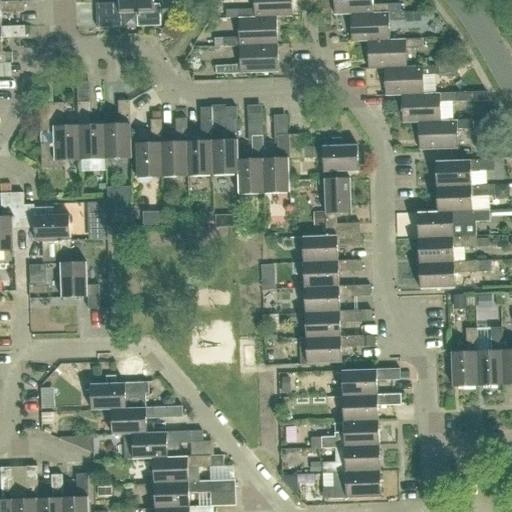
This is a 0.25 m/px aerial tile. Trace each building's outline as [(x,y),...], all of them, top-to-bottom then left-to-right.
[(154,0),(119,0),(120,4),(97,5),(97,29),(125,28),(125,15),(138,14),(138,28),(161,27),(160,5),(155,5),(154,0)] [(293,17),(292,0),(254,0),(254,10),(239,10),(239,19),(277,18),(293,17)] [(334,0),(335,16),(351,16),(351,15),(389,14),(389,6),(373,7),(372,0),(334,0)] [(0,28),(2,29),(2,28),(1,14),(24,13),(24,3),(1,3),(1,4),(0,3),(0,28)] [(403,6),(389,6),(389,14),(403,13),(403,6)] [(367,42),(390,41),(389,23),(406,22),(405,13),(403,13),(389,14),(351,15),(351,16),(352,43),(367,43),(367,42)] [(278,45),(277,18),(239,19),(240,38),(223,39),(224,48),(240,48),(240,47),(278,45)] [(0,54),(3,54),(3,53),(2,39),(25,38),(25,28),(2,28),(2,29),(0,28),(0,54)] [(423,49),(422,40),(367,42),(367,43),(368,70),(385,70),(385,69),(407,68),(406,50),(423,49)] [(224,76),(226,75),(279,73),(278,45),(240,47),(240,48),(241,66),(224,66),(224,76)] [(439,76),(439,67),(407,68),(385,69),(385,70),(386,98),(401,97),(401,96),(424,95),(423,76),(439,76)] [(488,93),(456,94),(456,103),(493,102),(488,93)] [(418,123),(441,122),(440,104),(456,103),(456,94),(424,95),(401,96),(401,97),(403,124),(418,124),(418,123)] [(105,126),(107,161),(132,160),(130,102),(119,102),(120,125),(105,126)] [(107,161),(105,126),(90,126),(90,103),(78,104),(79,127),(80,127),(82,161),(107,161)] [(80,127),(79,127),(65,127),(64,105),(40,105),(41,133),(54,133),(54,145),(42,146),(43,169),(64,168),(64,162),(82,161),(80,127)] [(186,143),(188,177),(213,176),(212,142),(213,142),(211,109),(200,110),(202,142),(188,143),(186,143)] [(212,142),(213,176),(238,176),(239,176),(238,161),(239,161),(237,109),(226,109),(227,142),(213,142),(212,142)] [(186,143),(188,143),(187,120),(175,121),(176,143),(162,144),(163,178),(188,177),(186,143)] [(162,144),(162,121),(151,122),(151,144),(136,145),(137,179),(163,178),(162,144)] [(473,131),(473,121),(441,122),(418,123),(418,124),(419,152),(458,150),(457,131),(473,131)] [(289,159),(289,160),(323,159),(324,174),(359,173),(358,147),(342,147),(342,139),(333,139),(333,148),(301,149),(300,136),(288,137),(289,159)] [(263,160),(264,160),(263,137),(252,138),(253,161),(239,161),(238,161),(239,176),(238,176),(239,196),(264,195),(263,160)] [(264,195),(290,194),(289,160),(289,159),(288,137),(278,137),(278,160),(264,160),(263,160),(264,195)] [(495,161),(436,163),(437,189),(471,188),(472,187),(471,173),(495,172),(495,161)] [(326,239),(360,237),(360,225),(337,226),(337,216),(352,215),(350,180),(324,181),(326,237),(326,239)] [(496,196),(495,186),(472,187),(471,188),(437,189),(438,213),(438,214),(472,212),(473,212),(472,197),(496,196)] [(2,219),(0,218),(0,252),(14,252),(14,229),(12,229),(11,195),(1,196),(2,219)] [(25,207),(24,195),(11,195),(12,229),(14,229),(36,228),(36,243),(44,243),(45,262),(60,261),(60,242),(71,242),(70,215),(55,216),(55,209),(45,209),(45,216),(36,217),(35,207),(25,207)] [(130,197),(114,198),(114,218),(131,217),(130,197)] [(97,204),(88,204),(90,240),(108,240),(108,216),(97,204)] [(453,238),(464,238),(463,223),(489,222),(489,211),(473,212),(472,212),(438,214),(438,213),(418,214),(419,240),(453,239),(453,238)] [(240,215),(231,216),(232,222),(232,228),(240,227),(240,215)] [(361,248),(360,237),(326,239),(326,237),(303,238),(304,264),(338,263),(338,249),(361,248)] [(454,264),(454,263),(454,249),(477,248),(476,237),(464,238),(453,238),(453,239),(419,240),(420,265),(454,264)] [(60,242),(60,261),(62,299),(88,298),(88,310),(100,309),(99,286),(88,287),(87,264),(72,264),(71,242),(60,242)] [(339,289),(339,288),(339,274),(362,273),(361,262),(338,263),(304,264),(305,289),(339,289)] [(454,264),(420,265),(421,290),(455,289),(455,273),(477,273),(477,262),(454,263),(454,264)] [(306,315),(340,314),(340,313),(340,299),(363,298),(371,298),(371,287),(362,287),(339,288),(339,289),(305,289),(306,315)] [(341,338),(341,337),(341,324),(364,323),(363,312),(340,313),(340,314),(306,315),(307,339),(307,340),(341,339),(341,338)] [(503,351),(503,328),(492,329),(493,352),(478,352),(477,352),(479,387),(504,386),(503,351)] [(477,352),(478,352),(478,329),(467,330),(468,353),(451,353),(453,388),(479,387),(477,352)] [(374,337),(364,338),(341,338),(341,339),(307,340),(307,339),(300,340),(301,365),(342,364),(341,349),(375,348),(374,337)] [(511,351),(503,351),(504,386),(511,385),(511,351)] [(378,398),(378,397),(377,382),(400,381),(400,370),(342,372),(343,398),(378,398)] [(112,410),(127,410),(127,396),(150,396),(149,384),(116,385),(116,377),(106,377),(106,385),(91,386),(91,412),(112,411),(112,410)] [(344,424),(379,422),(378,408),(401,407),(401,396),(378,397),(378,398),(343,398),(344,424)] [(127,410),(112,410),(112,411),(113,436),(133,436),(132,435),(147,434),(147,419),(170,419),(170,408),(127,410)] [(170,408),(170,419),(183,418),(183,408),(170,408)] [(345,448),(380,447),(379,422),(344,424),(345,438),(322,438),(322,450),(335,449),(345,449),(345,448)] [(191,433),(191,444),(203,444),(202,432),(191,433)] [(168,445),(191,444),(191,433),(147,434),(132,435),(133,436),(133,461),(153,460),(153,459),(168,459),(168,445)] [(346,474),(381,473),(380,447),(345,448),(345,449),(335,449),(335,463),(322,464),(323,475),(334,474),(346,474)] [(199,468),(212,468),(211,457),(168,459),(153,459),(153,460),(154,485),(189,484),(189,483),(199,483),(199,468)] [(211,457),(212,468),(223,468),(223,457),(211,457)] [(37,511),(37,500),(38,500),(37,467),(27,468),(28,500),(13,501),(12,501),(12,511),(37,511)] [(12,511),(12,501),(13,501),(12,468),(1,469),(2,478),(3,501),(0,501),(0,511),(12,511)] [(382,498),(381,473),(346,474),(334,474),(335,489),(323,489),(324,500),(382,498)] [(63,499),(63,511),(89,511),(88,475),(77,475),(78,498),(64,499),(63,499)] [(63,511),(63,499),(64,499),(63,476),(52,476),(53,499),(38,500),(37,500),(37,511),(63,511)] [(283,481),(295,494),(300,494),(299,476),(282,476),(283,479),(283,481)] [(190,509),(189,495),(235,493),(234,482),(199,483),(189,483),(189,484),(154,485),(155,510),(190,509)]
